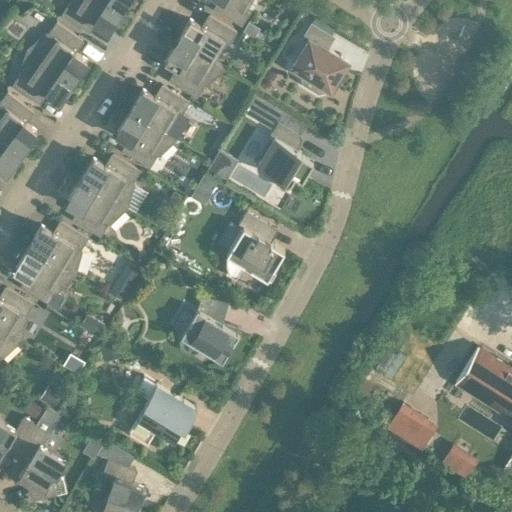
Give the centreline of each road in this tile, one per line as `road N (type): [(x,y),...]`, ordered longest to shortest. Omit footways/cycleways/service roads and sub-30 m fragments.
road 1 (residential): [(176,511),(331,246),(389,24)]
road 2 (residential): [(0,223),(159,0)]
